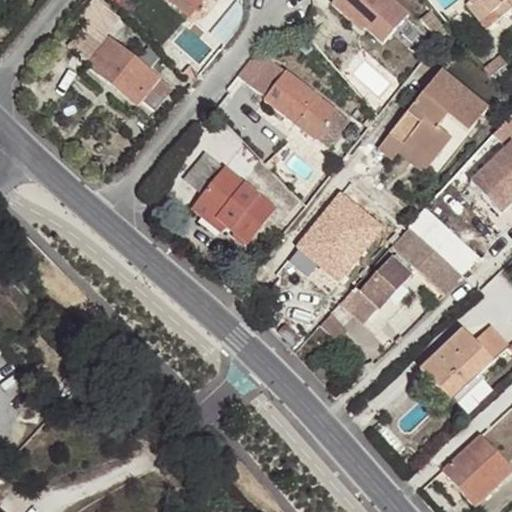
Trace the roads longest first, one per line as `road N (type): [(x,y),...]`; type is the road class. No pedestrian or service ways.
road 1 (tertiary): [(105,221),(231,329),(406,511)]
road 2 (residential): [(272,0),(105,221)]
road 3 (tertiary): [(0,126),(105,221)]
